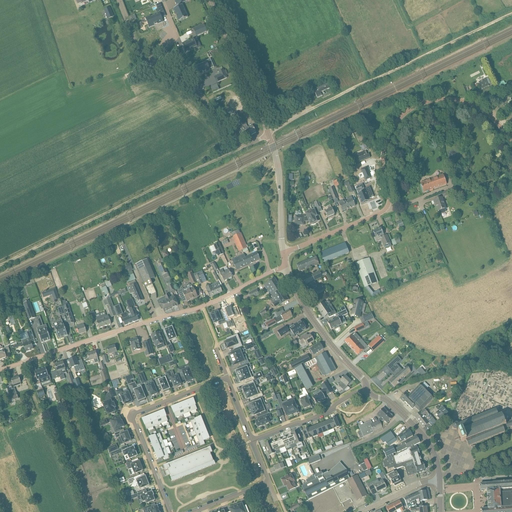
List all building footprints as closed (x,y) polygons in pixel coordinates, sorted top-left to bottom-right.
[(182,5),(174,9),(179,22),(185,19),(188,18),(186,13),(182,5)] [(109,7),(104,9),(108,19),(113,17),(109,7)] [(90,8),(81,11),(83,17),(92,15),(90,8)] [(143,16),(148,14),(147,10),(132,16),(135,26),(140,24),(139,20),(144,18),(143,16)] [(150,17),(146,19),(149,27),(163,22),(161,18),(159,13),(157,14),(155,15),(155,16),(151,18),(150,17)] [(193,29),(196,36),(207,31),(207,32),(207,31),(204,24),(204,25),(193,29)] [(182,44),(185,52),(197,47),(195,43),(198,41),(197,38),(194,39),(193,39),(182,44)] [(206,63),(196,67),(196,68),(196,69),(196,70),(197,70),(199,75),(210,70),(210,69),(214,67),(212,62),(209,64),(208,62),(206,63)] [(220,75),(215,77),(218,82),(227,78),(223,70),(219,72),(220,75)] [(485,79),(478,83),(482,90),(489,86),(485,79)] [(327,84),(314,90),(317,98),(322,96),(321,93),(325,91),(329,89),(327,84)] [(241,115),(235,118),(240,128),(246,125),(241,115)] [(242,132),(240,133),(243,140),(256,133),(253,126),(248,128),(246,125),(240,128),(242,132)] [(341,135),(336,138),(338,144),(344,142),(341,135)] [(358,159),(358,158),(360,162),(370,158),(368,154),(367,155),(365,151),(356,155),(358,159)] [(361,170),(366,180),(371,178),(367,167),(361,170)] [(443,175),(420,183),(424,192),(446,184),(443,175)] [(351,182),(346,184),(350,193),(354,191),(351,182)] [(461,186),(451,190),(454,199),(464,196),(461,186)] [(333,188),(329,189),(334,200),(337,198),(333,188)] [(365,192),(358,195),(362,203),(369,201),(366,196),(369,195),(371,199),(375,198),(371,188),(364,191),(365,192)] [(348,201),(346,202),(349,209),(355,206),(353,201),(351,197),(347,199),(348,201)] [(438,199),(433,201),(435,205),(436,205),(438,211),(439,211),(440,213),(441,214),(445,212),(445,211),(444,209),(445,208),(442,198),(438,199)] [(343,200),(338,202),(340,207),(342,212),(349,209),(346,202),(344,203),(343,200)] [(328,210),(325,212),(325,213),(327,218),(328,218),(328,219),(332,217),(332,216),(334,215),(332,210),(332,209),(330,205),(327,207),(328,210)] [(295,216),(295,225),(304,225),(304,221),(305,221),(305,222),(309,222),(310,225),(312,224),(313,225),(314,224),(315,224),(315,223),(317,222),(316,222),(318,221),(317,217),(314,210),(306,214),(307,217),(304,218),(304,217),(295,216)] [(374,232),(373,232),(375,237),(374,238),(376,242),(381,240),(383,246),(384,248),(391,246),(390,243),(389,240),(387,235),(384,237),(383,235),(381,229),(377,230),(376,229),(374,231),(374,232)] [(240,233),(233,237),(236,244),(244,241),(240,233)] [(394,239),(391,240),(393,246),(396,244),(400,242),(399,237),(395,239),(394,239)] [(223,241),(225,247),(234,244),(232,238),(223,241)] [(244,241),(236,244),(239,252),(242,250),(247,248),(245,243),(244,241)] [(218,243),(213,246),(218,256),(223,254),(218,243)] [(345,243),(319,253),(321,258),(323,263),(337,258),(349,253),(345,243)] [(257,252),(245,257),(248,265),(260,260),(257,252)] [(244,255),(232,260),(234,266),(236,270),(248,265),(245,257),(244,255)] [(304,262),(296,265),(299,272),(304,270),(314,266),(315,267),(319,265),(318,262),(316,257),(304,262)] [(369,258),(356,263),(365,287),(378,282),(369,258)] [(147,260),(135,265),(144,288),(152,284),(150,280),(155,278),(147,260)] [(163,264),(159,266),(163,275),(167,273),(163,264)] [(222,270),(219,271),(221,275),(222,277),(224,281),(232,277),(230,273),(228,271),(224,273),(222,270)] [(132,271),(127,273),(130,282),(136,279),(132,271)] [(200,271),(194,274),(195,276),(198,285),(203,283),(201,278),(204,277),(203,273),(201,271),(200,271)] [(320,273),(312,276),(315,281),(322,278),(320,273)] [(192,274),(188,276),(190,281),(192,285),(196,283),(195,279),(192,274)] [(274,279),(264,285),(271,296),(281,289),(274,279)] [(130,287),(127,288),(130,294),(133,293),(135,298),(137,303),(143,300),(141,296),(135,282),(129,284),(130,287)] [(169,286),(167,287),(170,294),(176,291),(172,285),(171,282),(167,284),(169,286)] [(210,286),(205,288),(208,293),(210,297),(222,292),(220,288),(219,286),(218,283),(210,286)] [(314,283),(307,287),(311,296),(316,294),(324,290),(322,286),(317,289),(314,283)] [(178,291),(177,291),(179,294),(180,298),(184,296),(187,302),(191,300),(190,299),(197,296),(193,288),(192,286),(191,285),(189,284),(188,284),(186,285),(185,287),(185,288),(183,289),(178,291)] [(55,288),(48,291),(50,296),(52,295),(54,301),(59,299),(55,288)] [(253,291),(248,294),(251,299),(256,296),(260,294),(257,289),(253,291)] [(281,289),(271,296),(274,300),(275,300),(276,302),(273,304),(275,307),(280,304),(281,305),(284,303),(289,300),(281,289)] [(168,295),(165,296),(171,309),(178,306),(174,297),(169,299),(168,297),(169,296),(168,295)] [(108,299),(103,301),(105,306),(107,306),(108,309),(111,318),(116,316),(116,315),(117,315),(114,307),(110,298),(109,299),(108,299)] [(132,299),(126,302),(127,307),(128,310),(130,313),(131,316),(129,317),(128,317),(131,323),(139,320),(134,308),(136,307),(132,299)] [(65,300),(62,302),(63,307),(69,324),(74,323),(68,306),(67,302),(66,303),(65,300)] [(160,303),(161,305),(161,306),(160,307),(161,310),(163,309),(164,312),(171,309),(166,300),(160,303)] [(29,301),(23,303),(29,320),(35,318),(29,301)] [(355,301),(351,316),(359,318),(363,303),(359,302),(358,302),(355,301)] [(324,303),(318,307),(322,314),(323,314),(324,313),(326,316),(327,315),(328,314),(330,317),(329,317),(329,318),(330,317),(335,315),(337,314),(332,307),(329,309),(324,303)] [(119,305),(114,307),(117,315),(118,317),(121,316),(123,320),(122,320),(123,321),(125,326),(131,323),(128,317),(129,317),(127,314),(127,313),(123,314),(119,305)] [(225,312),(222,313),(229,329),(233,327),(230,318),(234,317),(234,318),(239,316),(235,308),(232,309),(230,307),(224,309),(225,312)] [(282,315),(275,319),(277,323),(283,320),(284,320),(285,321),(288,320),(292,317),(291,316),(292,315),(290,312),(292,311),(291,309),(286,311),(281,314),(282,315)] [(265,310),(259,313),(262,318),(268,314),(265,310)] [(332,321),(327,323),(331,330),(334,328),(335,330),(339,327),(339,326),(342,325),(340,321),(344,319),(343,316),(348,314),(346,310),(342,312),(339,313),(341,317),(338,318),(337,318),(334,320),(332,321)] [(214,312),(209,314),(211,318),(212,318),(214,323),(218,322),(219,326),(226,323),(223,315),(219,316),(218,312),(215,313),(214,312)] [(369,317),(363,320),(365,323),(374,319),(372,315),(368,316),(369,317)] [(106,316),(96,320),(97,324),(99,328),(111,324),(109,320),(109,318),(108,316),(106,316)] [(273,319),(265,324),(268,329),(276,324),(273,319)] [(62,320),(52,324),(54,328),(58,339),(67,335),(63,324),(62,320)] [(296,324),(290,329),(295,337),(304,331),(307,329),(304,325),(302,322),(301,321),(296,324)] [(84,324),(76,326),(77,328),(77,330),(79,335),(86,332),(85,328),(84,326),(84,324)] [(363,324),(354,328),(356,332),(365,328),(363,324)] [(46,325),(36,328),(38,332),(41,343),(50,340),(47,329),(46,325)] [(282,329),(277,332),(281,337),(289,332),(286,326),(282,329)] [(165,330),(164,330),(169,341),(176,338),(175,335),(176,334),(174,330),(173,331),(172,327),(169,328),(169,327),(164,329),(165,330)] [(26,332),(19,335),(22,341),(22,343),(23,345),(24,347),(25,351),(26,351),(26,352),(30,351),(30,350),(33,349),(32,346),(36,344),(31,331),(26,332)] [(152,335),(151,335),(153,339),(156,347),(160,345),(161,348),(164,347),(163,344),(159,332),(152,335)] [(13,333),(7,335),(11,346),(17,343),(13,333)] [(345,341),(351,348),(361,339),(355,333),(353,335),(352,335),(345,341)] [(227,342),(224,343),(226,349),(237,345),(235,342),(240,341),(237,334),(226,339),(227,342)] [(305,335),(298,339),(301,344),(305,342),(307,346),(314,342),(310,335),(306,338),(305,335)] [(379,337),(369,345),(374,351),(384,342),(379,337)] [(133,340),(130,341),(131,346),(133,350),(136,349),(137,351),(141,349),(139,344),(137,339),(136,338),(133,339),(133,340)] [(361,339),(351,348),(358,356),(364,349),(367,347),(361,339)] [(149,341),(142,343),(144,348),(147,348),(149,356),(153,354),(149,341)] [(320,343),(309,350),(311,353),(311,352),(313,355),(323,349),(320,343)] [(0,359),(6,358),(5,354),(10,353),(8,346),(3,348),(3,350),(0,351),(0,359)] [(115,346),(107,348),(109,355),(112,354),(113,357),(118,356),(116,352),(117,352),(115,346)] [(229,355),(228,357),(229,359),(231,360),(242,356),(241,354),(244,352),(243,349),(240,351),(240,350),(228,355),(229,355)] [(259,350),(254,352),(257,360),(262,358),(259,350)] [(88,357),(84,358),(86,362),(94,360),(95,364),(99,362),(97,359),(98,359),(95,352),(87,354),(88,357)] [(314,359),(295,369),(306,390),(309,389),(313,386),(305,370),(317,364),(323,376),(325,376),(331,373),(335,371),(325,353),(314,359)] [(158,360),(160,366),(161,365),(162,365),(166,364),(173,361),(173,360),(171,355),(171,356),(170,356),(168,357),(158,360)] [(231,361),(231,362),(232,365),(233,366),(240,363),(244,361),(243,358),(246,357),(245,355),(242,356),(231,360),(231,361)] [(307,355),(290,364),(293,370),(310,361),(309,357),(307,355)] [(397,357),(385,368),(390,373),(394,377),(393,378),(389,382),(394,387),(397,383),(398,384),(399,383),(398,383),(399,382),(400,383),(404,379),(403,378),(405,377),(410,372),(405,367),(403,369),(402,370),(399,373),(394,368),(394,367),(395,366),(395,367),(397,365),(399,363),(399,362),(401,361),(398,357),(397,357)] [(76,358),(69,360),(72,368),(74,367),(76,373),(80,371),(85,370),(82,360),(81,360),(77,362),(76,358)] [(57,371),(51,373),(53,380),(59,378),(58,376),(59,375),(61,380),(65,379),(63,374),(66,373),(65,369),(63,362),(55,365),(57,371)] [(103,362),(99,363),(101,370),(102,370),(106,382),(109,381),(105,369),(103,362)] [(236,372),(235,373),(236,376),(237,377),(238,377),(249,373),(252,371),(251,368),(249,363),(241,366),(241,367),(242,369),(238,371),(235,372),(236,372)] [(184,367),(178,369),(181,378),(184,377),(187,382),(188,383),(190,382),(190,381),(194,380),(189,368),(185,370),(184,367)] [(41,370),(34,372),(37,380),(39,380),(40,384),(51,380),(49,374),(48,375),(46,368),(45,368),(44,368),(42,368),(41,370)] [(171,372),(166,374),(168,379),(171,378),(175,387),(177,386),(178,387),(181,386),(181,385),(181,384),(182,383),(180,379),(179,380),(178,376),(175,377),(172,371),(171,372)] [(238,378),(237,379),(238,382),(240,382),(240,383),(251,378),(250,375),(253,374),(253,373),(252,372),(252,371),(249,373),(238,377),(238,378)] [(71,374),(67,375),(69,382),(71,387),(75,386),(73,381),(71,374)] [(267,375),(265,376),(266,379),(267,382),(273,380),(270,374),(267,375)] [(338,377),(334,382),(339,386),(339,385),(343,389),(346,386),(346,387),(348,385),(351,382),(345,376),(341,380),(338,377)] [(8,386),(6,387),(9,395),(16,393),(14,387),(21,385),(21,383),(21,382),(19,377),(11,380),(12,381),(8,382),(10,386),(8,386)] [(158,378),(155,380),(158,386),(160,385),(163,392),(165,391),(165,392),(169,391),(169,390),(169,389),(165,378),(159,381),(158,378)] [(78,379),(73,381),(75,386),(77,391),(82,389),(78,379)] [(243,390),(242,390),(243,393),(243,394),(257,389),(255,386),(258,385),(256,380),(255,380),(254,380),(248,383),(249,385),(242,388),(243,390)] [(321,393),(312,398),(316,404),(322,401),(322,402),(325,400),(325,399),(323,394),(326,393),(327,395),(333,392),(326,382),(321,385),(324,389),(320,391),(321,393)] [(132,384),(128,386),(132,394),(135,393),(138,402),(140,401),(140,402),(144,400),(144,399),(145,399),(141,388),(137,389),(135,383),(132,384)] [(153,384),(146,386),(148,393),(149,392),(151,396),(157,394),(153,384)] [(406,392),(400,398),(404,403),(405,402),(412,410),(415,407),(419,412),(433,399),(419,385),(409,396),(406,392)] [(257,389),(243,394),(243,395),(244,395),(245,398),(246,398),(246,399),(254,396),(255,399),(262,397),(263,396),(261,392),(260,392),(258,388),(257,389)] [(107,406),(104,407),(108,415),(111,413),(112,414),(113,414),(113,415),(115,414),(115,413),(115,412),(114,408),(115,408),(113,403),(112,404),(111,401),(110,401),(110,400),(110,398),(111,397),(112,398),(116,396),(113,389),(109,391),(110,393),(108,394),(106,396),(105,398),(105,400),(105,402),(107,406)] [(42,390),(36,392),(39,398),(45,396),(43,390),(42,390)] [(119,390),(116,392),(118,397),(121,396),(125,405),(128,404),(128,405),(132,403),(131,402),(132,402),(130,398),(131,398),(129,394),(127,391),(123,392),(123,390),(120,392),(119,390)] [(16,393),(6,396),(9,403),(18,400),(16,393)] [(301,402),(302,406),(303,406),(304,409),(310,406),(308,400),(310,399),(308,395),(307,394),(303,396),(303,397),(304,399),(301,401),(301,402)] [(249,406),(248,406),(250,410),(251,410),(251,411),(265,405),(262,397),(255,399),(253,400),(254,403),(249,405),(249,406)] [(294,397),(287,401),(292,413),(293,413),(293,414),(297,413),(296,412),(298,411),(295,403),(296,403),(294,397)] [(193,400),(186,402),(190,412),(197,410),(193,400)] [(287,401),(281,403),(287,416),(288,415),(288,416),(291,415),(291,414),(292,413),(287,401)] [(186,402),(179,405),(183,415),(190,412),(186,402)] [(179,405),(172,408),(176,418),(183,415),(179,405)] [(251,412),(250,412),(252,415),(253,415),(253,416),(259,414),(260,416),(260,417),(269,413),(268,413),(265,405),(266,405),(265,405),(251,411),(251,412)] [(438,416),(437,417),(438,418),(441,422),(449,415),(446,412),(443,407),(440,409),(438,410),(441,414),(438,416)] [(361,432),(358,433),(360,439),(363,437),(370,434),(373,432),(373,433),(382,429),(383,429),(388,424),(387,423),(393,418),(392,418),(393,417),(391,415),(390,416),(383,408),(380,412),(377,415),(380,418),(381,417),(383,420),(380,423),(379,421),(372,424),(371,421),(359,426),(361,432)] [(418,414),(414,417),(419,422),(423,428),(429,423),(432,427),(437,423),(434,420),(430,415),(429,415),(429,414),(425,409),(421,412),(418,414)] [(452,424),(452,427),(454,430),(456,430),(459,428),(461,428),(462,431),(458,432),(462,442),(466,441),(468,447),(471,446),(471,447),(475,446),(475,445),(505,432),(504,431),(505,430),(506,429),(506,428),(511,426),(511,422),(505,424),(507,423),(507,421),(508,420),(507,418),(507,417),(505,416),(504,416),(502,416),(502,415),(498,416),(499,415),(500,414),(499,412),(499,411),(497,411),(496,411),(496,410),(475,418),(465,422),(465,421),(461,422),(462,423),(459,424),(460,426),(459,425),(457,423),(455,423),(452,424)] [(164,411),(157,414),(161,424),(168,421),(164,411)] [(256,423),(255,423),(256,427),(257,426),(258,427),(262,426),(265,425),(265,424),(269,423),(268,420),(271,419),(269,414),(269,413),(260,417),(257,418),(258,418),(257,418),(258,421),(255,422),(256,423)] [(157,414),(150,417),(154,427),(161,424),(157,414)] [(150,417),(143,420),(147,430),(154,427),(150,417)] [(119,418),(111,421),(113,428),(115,432),(120,430),(120,428),(124,427),(122,421),(121,422),(119,418)] [(200,418),(190,422),(193,429),(203,425),(200,418)] [(336,418),(330,421),(333,429),(339,427),(336,418)] [(330,421),(324,423),(328,431),(333,429),(330,421)] [(324,423),(319,425),(323,433),(328,431),(324,423)] [(203,425),(193,429),(196,436),(206,432),(203,425)] [(319,425),(314,427),(317,435),(323,433),(319,425)] [(314,427),(309,429),(312,437),(317,435),(314,427)] [(309,429),(303,431),(306,440),(312,438),(312,437),(309,429)] [(391,432),(380,439),(383,444),(385,443),(388,447),(396,441),(398,444),(413,436),(408,429),(405,432),(404,430),(401,432),(402,434),(395,438),(391,432)] [(297,431),(292,434),(292,435),(296,445),(302,443),(297,431)] [(119,432),(114,434),(116,439),(121,437),(124,444),(131,441),(127,432),(120,435),(119,432)] [(206,432),(196,436),(200,446),(205,444),(204,441),(209,439),(206,432)] [(160,434),(150,438),(153,445),(163,441),(160,434)] [(292,435),(286,437),(290,446),(295,444),(296,445),(292,435)] [(286,437),(281,439),(286,451),(292,449),(290,446),(286,437)] [(402,445),(396,448),(398,452),(407,448),(408,449),(410,448),(412,446),(420,443),(416,437),(405,442),(401,444),(402,445)] [(281,439),(276,441),(279,450),(281,453),(286,451),(281,439)] [(163,441),(153,445),(155,452),(165,448),(163,441)] [(276,441),(271,443),(275,454),(275,453),(274,452),(279,450),(276,441)] [(270,442),(265,445),(269,456),(275,454),(271,443),(270,442)] [(116,445),(108,448),(109,453),(115,451),(118,450),(116,445)] [(127,446),(121,448),(123,452),(124,456),(128,455),(130,459),(137,456),(137,455),(138,455),(136,451),(135,451),(133,447),(128,450),(127,446)] [(393,446),(383,451),(386,457),(396,453),(393,447),(393,446)] [(390,459),(383,462),(385,467),(385,468),(393,466),(394,470),(402,467),(405,468),(407,474),(407,477),(418,474),(417,472),(418,472),(419,473),(423,471),(424,471),(424,470),(425,469),(423,463),(422,464),(421,460),(420,457),(420,458),(419,454),(420,454),(418,448),(417,448),(416,446),(413,447),(412,446),(410,448),(390,459)] [(210,447),(163,466),(167,476),(168,475),(170,475),(172,481),(171,481),(215,464),(214,464),(210,454),(212,453),(210,447)] [(165,448),(155,452),(158,459),(164,457),(165,461),(170,459),(165,448)] [(319,456),(307,460),(309,465),(320,460),(319,456)] [(132,461),(126,464),(129,470),(132,468),(135,474),(143,471),(139,462),(133,464),(132,461)] [(308,483),(302,486),(309,500),(348,481),(350,480),(348,476),(345,470),(346,470),(340,464),(329,474),(328,472),(316,478),(315,476),(313,477),(312,476),(310,477),(310,479),(306,480),(308,483)] [(369,470),(359,475),(361,479),(371,474),(369,470)] [(394,471),(384,476),(385,476),(386,478),(387,481),(386,481),(387,483),(391,482),(392,485),(394,485),(395,487),(402,483),(401,481),(400,479),(399,478),(396,473),(395,473),(394,472),(394,471)] [(291,475),(281,479),(284,485),(285,487),(286,486),(289,491),(296,488),(293,483),(294,482),(293,479),(294,478),(294,477),(294,476),(294,475),(293,474),(292,474),(291,475)] [(132,478),(128,480),(130,485),(133,483),(134,483),(133,482),(136,481),(138,486),(140,489),(149,486),(145,477),(141,478),(140,475),(132,478)] [(350,480),(348,481),(356,498),(358,500),(367,496),(365,494),(364,491),(357,476),(350,480)] [(377,480),(367,485),(370,491),(375,488),(377,493),(386,488),(385,484),(384,484),(383,482),(383,481),(382,479),(378,481),(377,480)] [(480,486),(480,489),(480,490),(481,492),(484,491),(484,490),(487,489),(487,491),(487,498),(487,501),(488,509),(481,509),(481,511),(511,511),(511,499),(511,492),(511,491),(511,481),(498,482),(493,483),(480,484),(480,486)] [(137,494),(136,494),(137,497),(137,498),(138,500),(139,504),(143,502),(145,501),(146,504),(155,501),(153,496),(154,495),(152,493),(151,492),(147,494),(146,490),(137,494)] [(418,493),(404,499),(406,504),(409,510),(410,509),(415,508),(417,507),(415,503),(420,502),(427,500),(426,492),(425,491),(418,493)] [(400,501),(393,505),(396,511),(401,511),(404,510),(403,508),(400,501)] [(306,502),(302,504),(304,507),(306,511),(311,511),(307,505),(308,505),(306,502)]
